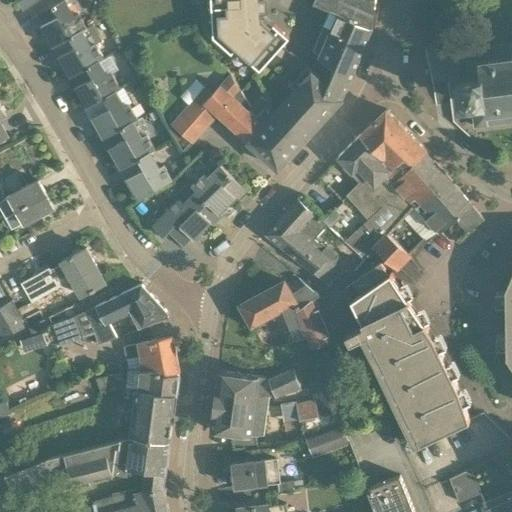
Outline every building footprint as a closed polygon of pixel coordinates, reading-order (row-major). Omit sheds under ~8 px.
[(49,48),(49,49),(87,28),(78,13),(81,11),(74,0),(59,0),(60,1),(32,17),(38,29),(42,27),(52,46),(49,48)] [(236,49),(260,71),(289,38),(274,24),(270,29),(260,20),(260,8),(264,8),(264,9),(266,9),(266,7),(265,7),(264,1),(266,1),(265,0),(208,0),(210,21),(213,21),(213,37),(232,54),(236,49)] [(376,0),(315,0),(315,1),(314,1),(313,3),(330,10),(329,10),(373,27),(372,26),(376,0)] [(322,81),(342,99),(344,94),(345,93),(364,48),(373,27),(329,10),(323,27),(313,50),(321,56),(320,58),(334,67),(332,69),(333,69),(322,81)] [(67,79),(99,61),(104,58),(95,43),(101,40),(92,25),(87,28),(49,49),(55,59),(59,57),(69,76),(66,78),(67,79)] [(511,44),(466,51),(469,76),(459,77),(462,103),(473,101),(476,126),(511,121),(511,44)] [(83,109),(84,110),(116,91),(121,89),(112,74),(108,76),(99,61),(67,79),(72,90),(76,88),(87,107),(83,109)] [(293,69),(285,78),(288,80),(327,115),(342,99),(307,68),(300,76),(293,69)] [(218,113),(249,142),(265,124),(256,116),(256,117),(249,110),(251,108),(230,75),(212,94),(206,88),(190,105),(209,123),(218,113)] [(292,95),(275,113),(304,140),(327,115),(288,80),(282,87),(292,95)] [(139,83),(132,87),(137,95),(144,91),(139,83)] [(101,141),(133,122),(138,119),(129,104),(125,106),(116,91),(84,110),(89,120),(93,118),(104,138),(100,139),(101,141)] [(279,168),(295,151),(304,140),(275,113),(268,102),(256,116),(265,124),(249,142),(279,168)] [(360,135),(358,137),(372,152),(370,154),(376,160),(407,131),(387,110),(360,135)] [(155,111),(149,114),(152,121),(158,117),(155,111)] [(192,142),(203,129),(185,111),(173,124),(192,142)] [(117,170),(118,171),(151,152),(155,150),(146,135),(142,137),(133,122),(101,141),(106,151),(110,149),(121,168),(117,170)] [(426,151),(407,131),(376,160),(395,181),(426,151)] [(351,174),(360,183),(347,196),(368,220),(363,225),(379,242),(401,216),(415,201),(395,181),(376,160),(370,154),(372,152),(358,137),(339,156),(353,171),(349,174),(349,175),(351,174)] [(415,201),(401,216),(428,244),(457,219),(467,232),(482,219),(484,221),(485,220),(427,152),(426,151),(395,181),(415,201)] [(151,152),(118,171),(123,181),(127,179),(138,199),(134,200),(135,201),(172,181),(163,165),(159,167),(151,152)] [(192,187),(195,190),(222,217),(222,216),(220,214),(235,198),(238,201),(247,192),(221,165),(208,178),(205,174),(192,187)] [(10,196),(24,223),(54,206),(39,180),(10,196)] [(222,217),(195,190),(183,203),(180,199),(153,225),(163,236),(178,222),(197,242),(198,241),(195,238),(210,223),(213,226),(222,217)] [(349,264),(353,270),(355,268),(349,261),(357,252),(345,242),(299,198),(267,235),(269,236),(269,235),(328,285),(349,264)] [(355,268),(374,247),(379,242),(363,225),(349,238),(345,242),(357,252),(349,261),(355,268)] [(387,236),(376,247),(397,269),(409,256),(387,236)] [(96,289),(96,288),(105,282),(86,247),(62,261),(64,263),(51,270),(50,267),(21,283),(32,303),(60,287),(57,281),(69,274),(81,296),(91,291),(91,292),(96,289)] [(362,337),(414,447),(470,420),(460,391),(434,337),(425,323),(413,328),(408,317),(410,316),(403,303),(409,301),(407,298),(402,300),(399,293),(405,290),(401,282),(395,285),(391,277),(393,276),(391,273),(388,274),(381,263),(346,286),(364,325),(347,333),(351,342),(362,337)] [(308,286),(292,296),(284,282),(241,305),(252,325),(254,324),(259,333),(275,324),(280,338),(285,345),(306,336),(297,309),(316,296),(318,295),(308,286)] [(168,312),(142,284),(76,316),(52,325),(60,346),(95,334),(98,344),(117,338),(109,322),(134,310),(139,326),(168,312)] [(316,296),(297,309),(306,336),(310,346),(311,348),(333,339),(316,296)] [(27,327),(12,300),(0,307),(0,308),(14,333),(27,327)] [(0,336),(1,338),(14,333),(0,308),(0,336)] [(30,334),(40,330),(37,323),(27,327),(30,334)] [(33,336),(37,348),(45,345),(41,334),(33,336)] [(126,359),(128,367),(163,367),(163,371),(180,373),(173,337),(157,340),(157,339),(151,340),(151,341),(139,343),(139,344),(124,346),(126,359)] [(122,388),(122,389),(131,389),(177,391),(180,373),(163,371),(163,367),(128,367),(129,369),(127,380),(122,380),(121,373),(96,379),(101,393),(122,388)] [(220,371),(217,389),(264,396),(275,396),(279,394),(300,386),(293,370),(271,379),(220,371)] [(120,407),(174,415),(176,394),(177,394),(177,391),(131,389),(122,389),(120,407)] [(264,396),(217,389),(212,431),(230,433),(232,452),(257,449),(256,436),(264,436),(265,419),(266,419),(268,401),(282,400),(279,394),(275,396),(264,396)] [(325,415),(322,400),(315,402),(314,400),(296,404),(296,408),(286,409),(289,424),(299,421),(299,422),(325,415)] [(0,419),(11,414),(5,401),(0,403),(0,419)] [(133,421),(131,436),(170,439),(174,415),(120,407),(118,419),(133,421)] [(0,435),(12,432),(9,422),(0,425),(0,435)] [(343,427),(306,441),(312,458),(349,445),(343,427)] [(168,511),(164,487),(170,439),(131,436),(50,458),(0,477),(0,496),(56,475),(61,489),(73,487),(73,486),(94,481),(93,480),(113,475),(113,472),(130,474),(145,471),(143,486),(112,492),(113,496),(53,511),(168,511)] [(279,483),(277,458),(234,463),(236,488),(277,483),(279,492),(293,489),(293,482),(279,483)] [(472,468),(450,478),(459,502),(482,493),(472,468)] [(376,511),(414,511),(400,474),(366,487),(376,511)] [(511,511),(511,499),(487,509),(488,511),(511,511)] [(268,504),(238,508),(238,511),(287,511),(287,503),(268,505),(268,504)]
